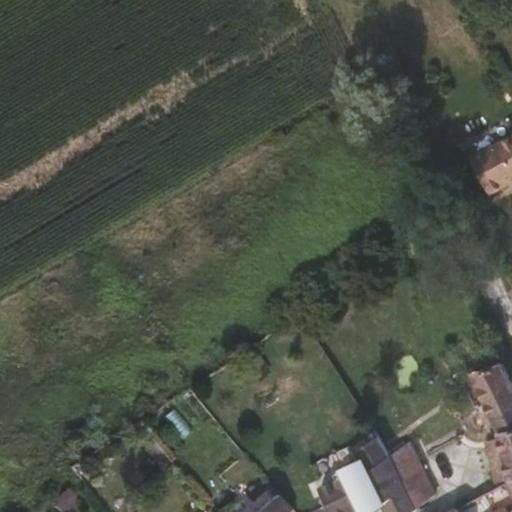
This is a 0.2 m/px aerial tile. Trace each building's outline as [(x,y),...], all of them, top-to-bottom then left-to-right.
[(511,133),(470,156),(489,191),(511,179),(511,133)] [(511,470),(511,381),(504,365),(495,371),(479,381),(496,414),(502,431),(509,460),(511,470)] [(370,511),(380,505),(366,471),(388,456),(375,436),(353,453),(357,461),(332,474),(335,478),(317,486),(329,511),(352,511),(359,509),(360,511),(370,511)] [(407,511),(429,494),(407,441),(388,456),(366,471),(380,505),(382,511),(407,511)] [(440,457),(447,475),(471,466),(464,448),(440,457)] [(288,511),(307,511),(279,478),(268,488),(288,511)] [(288,511),(268,488),(240,511),(288,511)] [(511,511),(511,510),(511,500),(489,511),(511,511)]
